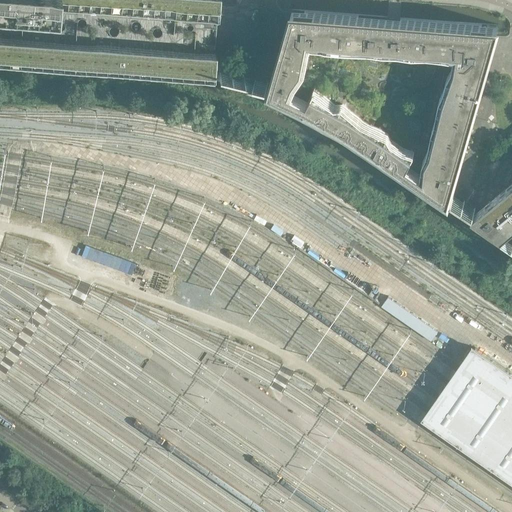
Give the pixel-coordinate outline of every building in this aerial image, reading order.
[(42,6),(42,0),(0,0),(0,59),(212,76),(213,76),(213,75),(213,70),(214,62),(214,56),(206,56),(206,53),(129,47),(118,46),(0,37),(0,2),(13,3),(24,4),(24,5),(35,5),(42,6)] [(206,19),(206,18),(207,9),(84,0),(35,0),(35,6),(13,4),(13,3),(12,0),(0,0),(0,46),(117,55),(118,46),(129,47),(128,56),(214,62),(214,56),(214,53),(215,46),(214,45),(205,45),(206,37),(207,29),(216,29),(217,24),(217,20),(206,19)] [(291,93),(298,76),(275,69),(270,85),(269,89),(300,103),(348,129),(448,199),(449,196),(450,195),(455,176),(483,76),(490,54),(494,40),(495,36),(496,32),(498,25),(444,22),(399,18),(397,18),(387,17),(292,10),(291,13),(290,19),(280,56),(301,61),(304,42),(322,46),(363,50),(382,51),(410,55),(456,57),(454,71),(443,102),(430,156),(424,165),(423,177),(407,165),(415,150),(403,147),(398,143),(392,138),(387,132),(362,120),(342,104),(335,103),(313,89),(307,101),(291,93)] [(277,62),(275,69),(298,76),(291,93),(307,101),(313,89),(335,103),(342,104),(362,120),(387,132),(392,138),(398,143),(403,147),(415,150),(407,165),(423,177),(424,165),(430,156),(443,102),(454,71),(456,57),(410,55),(382,51),(363,50),(322,46),(304,42),(301,61),(280,56),(277,62)] [(0,65),(212,81),(212,76),(0,59),(0,65)] [(511,182),(499,193),(491,200),(476,212),(472,216),(501,236),(505,234),(511,227),(511,182)] [(393,299),(388,295),(382,305),(381,305),(414,328),(421,318),(417,316),(409,310),(401,304),(393,299)] [(426,322),(421,318),(414,328),(431,340),(438,330),(434,327),(426,322)] [(421,418),(511,480),(511,371),(505,367),(472,344),(455,368),(446,382),(436,396),(426,410),(421,418)]
